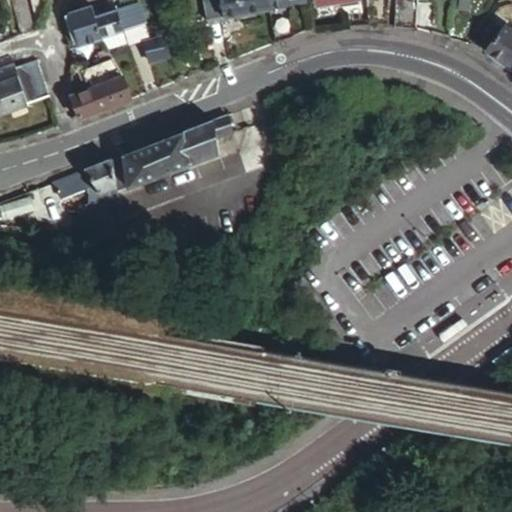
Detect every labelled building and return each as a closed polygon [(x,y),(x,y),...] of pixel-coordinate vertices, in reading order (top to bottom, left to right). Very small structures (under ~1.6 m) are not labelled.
[(264,0),(201,0),(206,22),(267,10),(264,0)] [(264,0),(267,10),(284,7),(300,4),(299,0),(264,0)] [(394,0),(393,27),(415,30),(417,0),(414,0),(394,0)] [(94,5),(89,6),(100,38),(123,31),(142,25),(134,3),(113,9),(110,1),(94,5)] [(36,30),(29,3),(14,7),(21,36),(36,30)] [(100,38),(89,6),(68,13),(73,31),(69,32),(69,52),(101,42),(100,38)] [(290,38),(284,7),(267,10),(274,44),(290,38)] [(483,51),(511,71),(511,32),(509,31),(502,26),(483,51)] [(101,42),(106,50),(127,43),(123,31),(100,38),(101,42)] [(168,57),(163,38),(143,43),(148,62),(168,57)] [(99,64),(112,60),(106,51),(96,54),(99,64)] [(9,56),(0,59),(0,115),(25,107),(26,105),(47,97),(35,61),(13,68),(9,56)] [(77,120),(129,100),(121,75),(112,60),(99,64),(81,70),(84,87),(79,89),(81,94),(69,97),(77,120)] [(84,87),(81,70),(69,74),(69,92),(79,89),(84,87)] [(81,94),(79,89),(69,92),(69,97),(81,94)] [(189,166),(217,155),(215,138),(232,133),(227,116),(184,132),(189,166)] [(128,189),(189,166),(184,132),(123,157),(128,189)] [(115,160),(84,171),(98,197),(98,234),(122,235),(115,160)] [(98,197),(84,171),(56,182),(62,199),(84,192),(86,201),(89,200),(90,205),(84,206),(84,218),(80,218),(78,234),(98,234),(98,197)]
